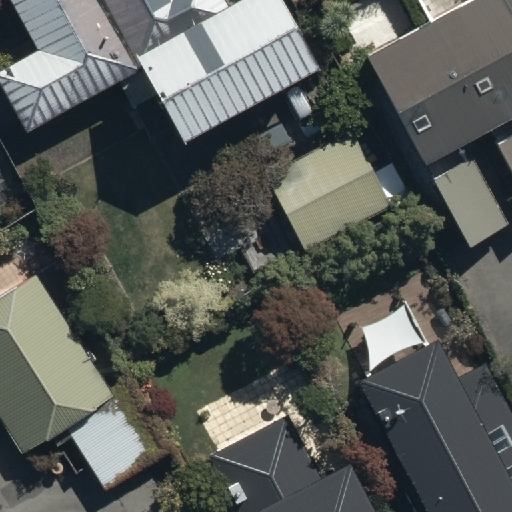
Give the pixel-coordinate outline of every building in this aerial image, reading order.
[(113,87),(147,150),(313,60),(280,0),(7,0),(37,53),(0,73),(0,81),(28,133),(113,87)] [(423,168),(427,165),(471,243),(508,222),(465,144),(489,131),(511,171),(511,0),(476,0),(365,62),(423,168)] [(392,165),(376,173),(350,122),(265,165),(304,244),(389,201),(397,216),(414,208),(392,165)] [(0,408),(18,436),(59,411),(99,475),(160,437),(123,380),(112,387),(35,264),(0,285),(0,408)] [(437,326),(356,369),(426,502),(413,509),(414,511),(511,511),(511,417),(491,377),(469,388),(437,326)] [(374,511),(345,460),(319,474),(291,424),(212,468),(236,511),(374,511)]
